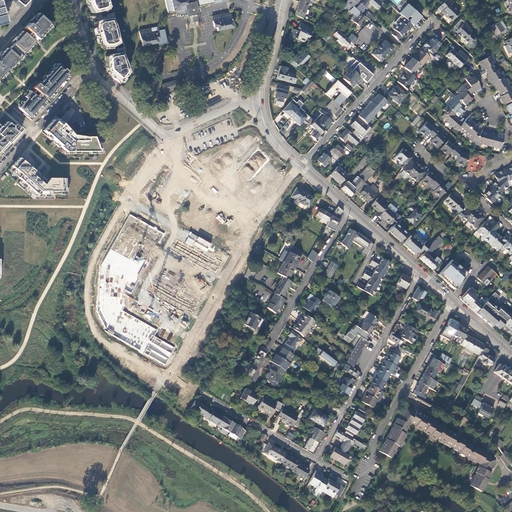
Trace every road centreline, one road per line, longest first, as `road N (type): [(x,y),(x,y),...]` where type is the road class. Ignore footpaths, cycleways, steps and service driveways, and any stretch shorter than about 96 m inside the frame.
road 1 (residential): [(452,302),(374,440),(353,494)]
road 2 (residential): [(421,274),(316,459)]
road 3 (residential): [(300,165),(428,23),(441,35)]
road 4 (residential): [(350,209),(252,380)]
road 5 (residential): [(259,220),(165,376)]
road 6 (residential): [(0,168),(77,82),(95,74)]
road 7 (residential): [(200,392),(316,459)]
road 8 (residential): [(259,220),(166,135)]
